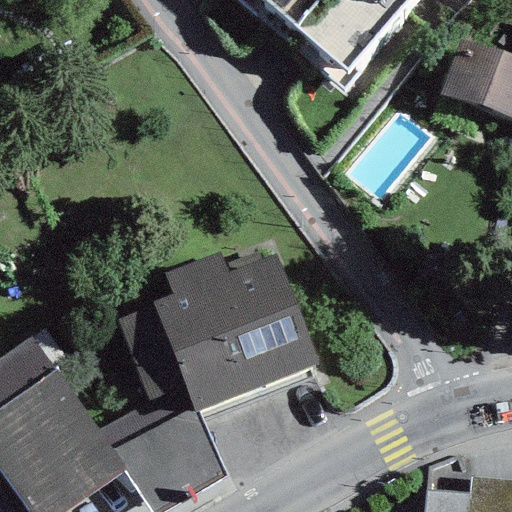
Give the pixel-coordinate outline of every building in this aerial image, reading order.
[(267,0),(363,85),(438,0),(267,0)] [(511,56),(461,42),(444,103),(511,121),(511,56)] [(172,306),(114,329),(145,409),(184,394),(195,422),(199,420),(317,375),(274,267),(227,285),(218,263),(164,284),(172,306)] [(32,338),(0,360),(0,472),(27,511),(69,511),(123,475),(126,473),(99,435),(32,338)] [(184,394),(145,409),(99,435),(126,473),(123,475),(147,511),(171,511),(225,481),(199,420),(195,422),(184,394)] [(421,511),(511,511),(511,485),(470,482),(468,497),(423,493),(421,511)]
